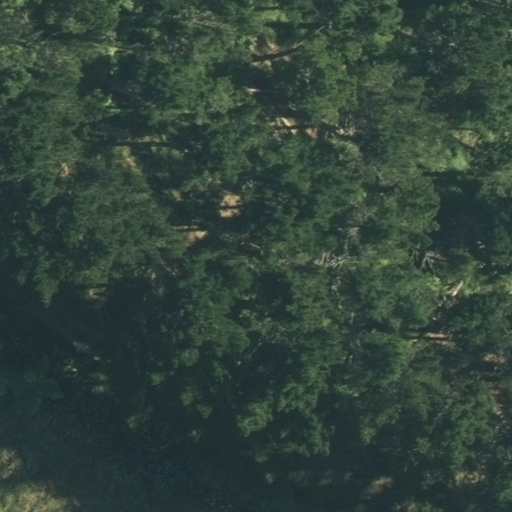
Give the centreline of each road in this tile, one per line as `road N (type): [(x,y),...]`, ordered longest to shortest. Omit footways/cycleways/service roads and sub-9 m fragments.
road 1 (track): [(0,255),(99,348),(432,511)]
road 2 (track): [(511,323),(387,232),(231,0)]
